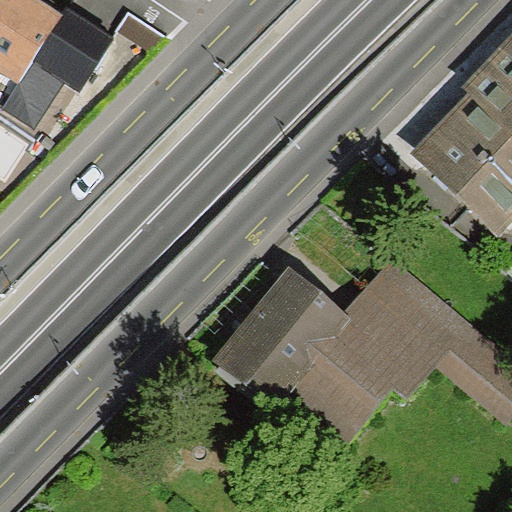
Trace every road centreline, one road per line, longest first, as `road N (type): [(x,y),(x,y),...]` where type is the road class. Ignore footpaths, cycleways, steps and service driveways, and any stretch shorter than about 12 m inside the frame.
road 1 (tertiary): [(0,485),(477,0)]
road 2 (primary): [(370,0),(0,376)]
road 3 (tertiary): [(262,4),(0,272)]
